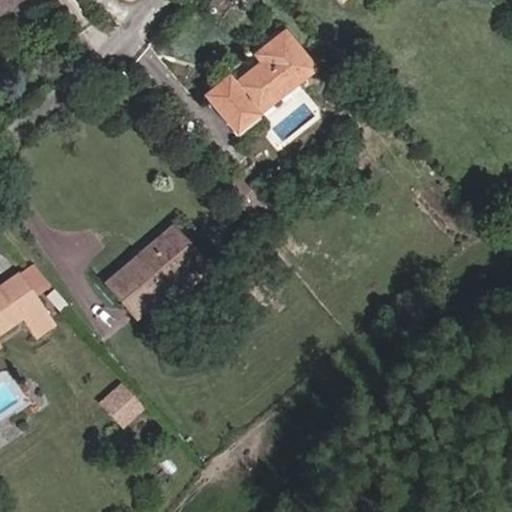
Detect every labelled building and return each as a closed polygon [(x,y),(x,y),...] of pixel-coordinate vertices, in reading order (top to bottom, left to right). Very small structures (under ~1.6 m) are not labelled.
[(312,67),(281,29),(253,52),(261,61),(234,83),(227,75),(206,92),(235,129),(312,67)] [(266,209),(236,174),(224,185),(253,219),(266,209)] [(180,270),(197,255),(168,223),(102,277),(133,309),(180,270)] [(205,263),(197,255),(180,270),(187,279),(205,263)] [(15,265),(0,276),(0,290),(16,314),(21,322),(28,316),(17,301),(33,288),(15,265)] [(28,316),(21,322),(30,332),(52,312),(33,288),(17,301),(28,316)] [(0,290),(0,324),(16,314),(0,290)] [(134,399),(118,379),(95,399),(111,418),(134,399)]
